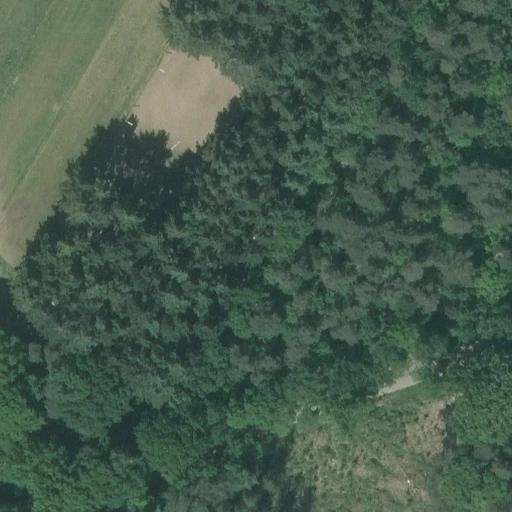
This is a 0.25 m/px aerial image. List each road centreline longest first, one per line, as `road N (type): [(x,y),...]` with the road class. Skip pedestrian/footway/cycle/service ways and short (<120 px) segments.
road 1 (unclassified): [(78,511),(125,482),(268,420),(511,340)]
road 2 (track): [(118,360),(156,402),(160,466)]
